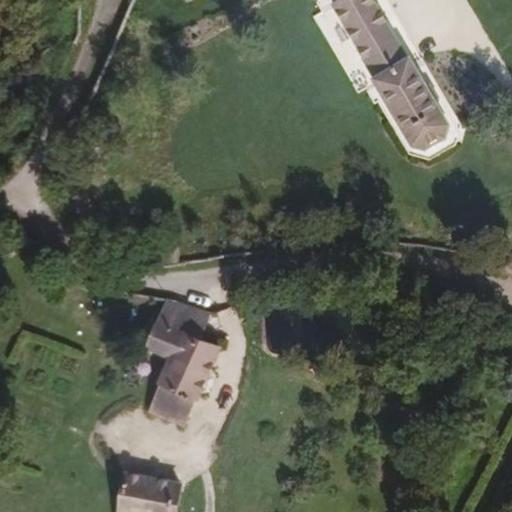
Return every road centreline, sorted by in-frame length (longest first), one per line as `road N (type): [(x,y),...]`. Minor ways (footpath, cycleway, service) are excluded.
road 1 (track): [(0,201),(20,204),(120,277),(218,286),(403,261),(462,275),(511,304)]
road 2 (track): [(20,204),(77,101),(114,0)]
